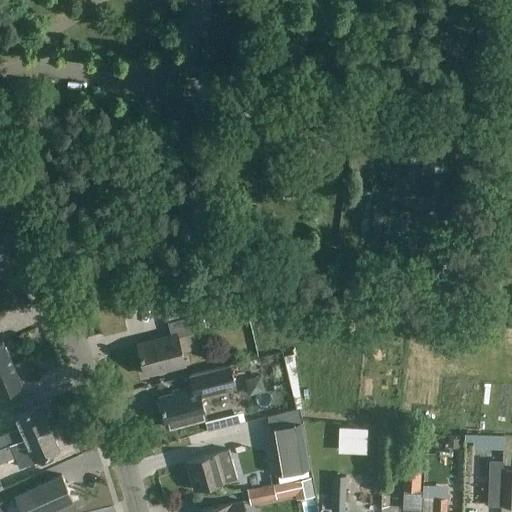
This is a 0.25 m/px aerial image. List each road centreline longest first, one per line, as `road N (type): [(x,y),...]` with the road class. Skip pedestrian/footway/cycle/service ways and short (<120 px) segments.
road 1 (tertiary): [(142,511),(110,418),(0,175)]
road 2 (residential): [(179,83),(0,71)]
